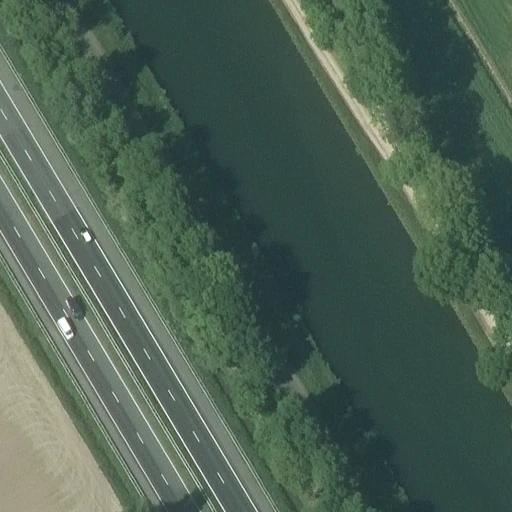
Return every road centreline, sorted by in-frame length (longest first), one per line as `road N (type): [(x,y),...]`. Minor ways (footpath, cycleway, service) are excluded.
road 1 (unclassified): [(375,511),(72,0)]
road 2 (motorway): [(245,511),(0,102)]
road 3 (track): [(289,0),(511,355)]
road 4 (motorway): [(0,199),(186,511)]
road 5 (track): [(329,0),(387,155)]
